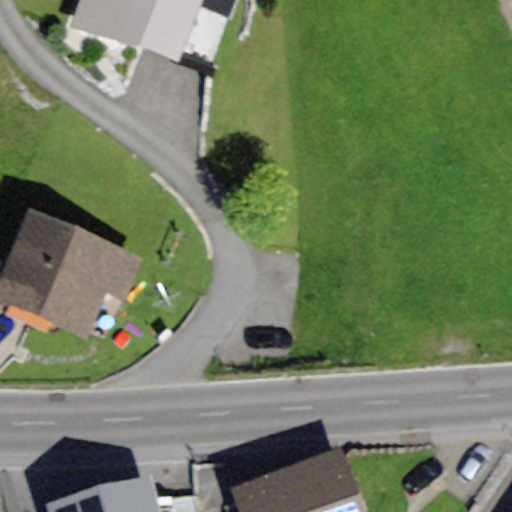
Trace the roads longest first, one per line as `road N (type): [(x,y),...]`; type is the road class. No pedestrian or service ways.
road 1 (residential): [(0,6),(10,32),(40,64),(200,186),(225,224),(225,300),(131,412)]
road 2 (tertiary): [(131,412),(511,389)]
road 3 (tertiary): [(0,428),(131,412)]
